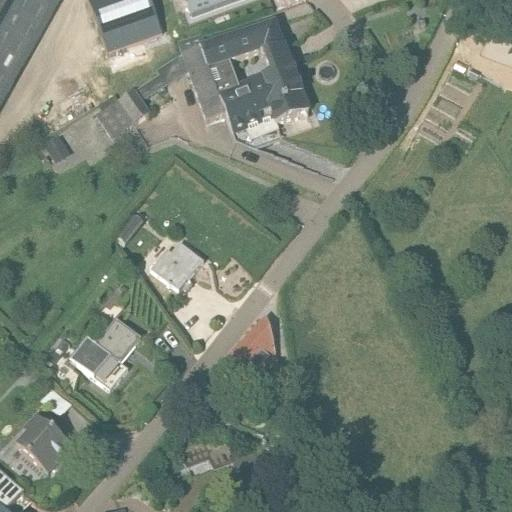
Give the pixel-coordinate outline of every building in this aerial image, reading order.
[(0,0),(0,109),(61,0),(0,0)] [(94,0),(87,3),(107,58),(113,75),(148,62),(142,45),(162,38),(159,32),(147,0),(94,0)] [(184,0),(192,20),(248,0),(184,0)] [(274,26),(206,48),(202,37),(177,45),(181,56),(199,51),(224,121),(230,137),(244,132),(251,151),(254,152),(265,147),(259,133),(274,127),(279,141),(312,129),(274,26)] [(181,56),(181,57),(188,77),(206,127),(224,121),(199,51),(181,56)] [(141,105),(134,94),(133,95),(118,105),(133,128),(149,118),(141,105)] [(111,143),(133,129),(133,128),(118,105),(96,119),(111,143)] [(69,159),(58,140),(44,149),(54,167),(69,159)] [(131,218),(114,241),(125,249),(142,226),(131,218)] [(177,297),(203,266),(179,247),(170,257),(166,254),(150,275),(177,297)] [(246,343),(232,359),(256,383),(275,362),(272,345),(266,322),(246,343)] [(127,373),(120,367),(140,343),(115,323),(95,347),(87,340),(69,362),(109,395),(127,373)] [(31,370),(24,377),(33,386),(40,379),(31,370)] [(15,449),(47,478),(71,452),(36,419),(23,434),(26,437),(15,449)] [(213,473),(238,463),(226,435),(179,456),(185,471),(208,461),(213,473)] [(284,460),(272,457),(270,465),(282,468),(284,460)] [(35,507),(24,496),(0,474),(0,511),(4,511),(0,508),(0,492),(8,484),(34,508),(35,507)]
